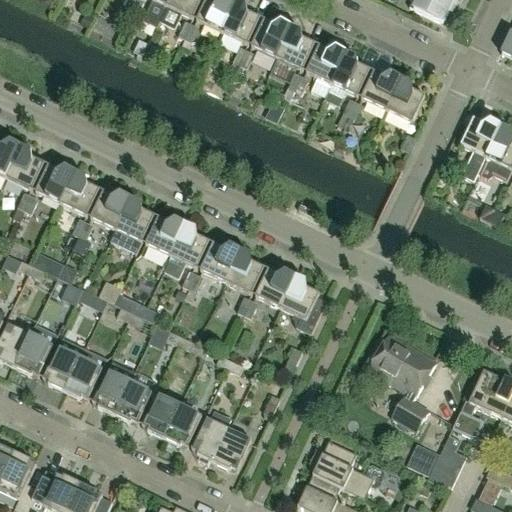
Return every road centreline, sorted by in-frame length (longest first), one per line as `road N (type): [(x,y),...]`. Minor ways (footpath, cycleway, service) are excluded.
road 1 (tertiary): [(369,276),(0,98)]
road 2 (residential): [(213,511),(0,409)]
road 3 (residential): [(369,276),(467,75)]
road 4 (residential): [(467,75),(305,0)]
road 5 (tertiary): [(511,342),(369,276)]
